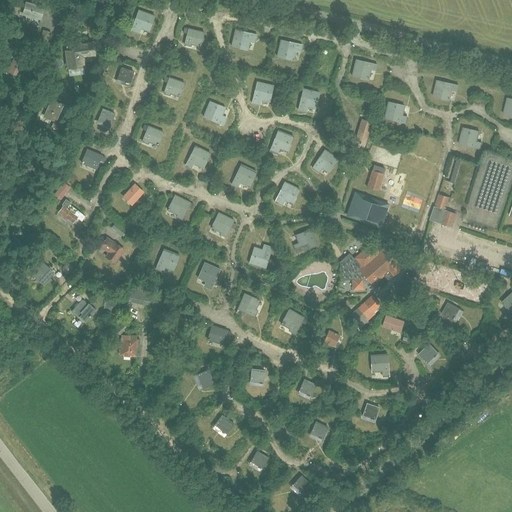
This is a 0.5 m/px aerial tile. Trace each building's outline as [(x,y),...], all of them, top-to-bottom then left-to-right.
[(44,7),(26,2),(23,14),(41,19),(44,7)] [(131,31),(137,33),(139,28),(149,31),(154,16),(139,10),(131,31)] [(204,32),(188,28),(184,44),(191,46),(191,44),(200,46),(204,32)] [(235,30),(231,46),(248,50),(250,39),(255,41),(257,35),(235,30)] [(118,37),(109,57),(114,60),(123,39),(118,37)] [(296,49),(301,51),(302,45),(281,40),(277,56),(293,60),(296,49)] [(67,72),(82,70),(81,56),(88,55),(87,54),(93,54),(92,42),(85,43),(85,41),(80,42),(80,43),(73,44),(73,45),(65,46),(66,50),(65,51),(67,72)] [(17,54),(8,71),(17,75),(26,58),(17,54)] [(368,79),(371,69),(376,70),(377,64),(356,59),(352,75),(368,79)] [(128,83),(129,84),(133,71),(121,67),(117,79),(126,82),(125,83),(128,84),(128,83)] [(184,83),(169,77),(164,93),(170,95),(170,93),(179,97),(184,83)] [(458,85),(437,80),(433,96),(449,100),(452,90),(457,91),(458,85)] [(273,85),(257,82),(252,103),(258,104),(259,99),(269,102),(273,85)] [(305,106),(316,108),(319,92),(303,88),(298,110),(304,111),(305,106)] [(62,104),(52,99),(47,109),(48,110),(45,117),(55,121),(62,104)] [(210,101),(203,117),(224,125),(226,119),(221,117),(225,108),(210,101)] [(388,102),(384,118),(406,123),(407,117),(402,116),(404,105),(388,102)] [(109,125),(110,125),(114,114),(103,109),(98,121),(106,124),(106,125),(108,126),(109,125)] [(158,145),(163,132),(148,126),(142,141),(148,144),(149,142),(158,145)] [(480,149),(482,143),(477,142),(479,131),(463,127),(459,144),(480,149)] [(278,130),(270,151),(276,153),(277,148),(287,152),(293,136),(278,130)] [(357,134),(354,146),(363,149),(367,137),(357,134)] [(210,153),(195,146),(185,166),(191,168),(193,163),(203,168),(210,153)] [(87,149),(81,163),(96,169),(100,160),(104,162),(106,157),(102,155),(87,149)] [(325,149),(312,167),(317,171),(320,166),(329,172),(338,159),(325,149)] [(511,166),(487,158),(468,215),(486,221),(488,215),(499,219),(511,178),(511,166)] [(239,182),(249,186),(256,171),(241,164),(232,184),(237,187),(239,182)] [(372,170),(367,187),(378,190),(383,174),(372,170)] [(299,189),(284,182),(275,202),(280,204),(283,200),(292,204),(299,189)] [(55,194),(61,199),(70,187),(64,183),(55,194)] [(143,191),(135,184),(131,188),(130,189),(125,195),(130,199),(133,202),(136,199),(143,191)] [(356,193),(348,215),(358,219),(380,227),(388,204),(372,199),(356,193)] [(190,202),(175,195),(167,210),(177,214),(176,216),(182,219),(190,202)] [(447,201),(448,197),(439,195),(436,206),(445,209),(445,207),(444,206),(446,201),(447,201)] [(407,207),(423,214),(428,204),(411,197),(407,207)] [(81,221),(85,216),(70,205),(71,203),(66,199),(62,204),(63,205),(58,212),(72,223),(76,217),(81,221)] [(435,206),(431,219),(443,223),(443,222),(452,225),(456,213),(446,210),(447,210),(435,206)] [(407,214),(420,221),(422,216),(408,210),(407,214)] [(234,220),(219,213),(209,232),(214,235),(217,230),(226,235),(234,220)] [(115,223),(111,227),(121,235),(125,230),(115,223)] [(317,245),(311,229),(295,235),(299,245),(294,247),(296,252),(317,245)] [(107,257),(107,259),(111,262),(113,262),(114,262),(123,249),(107,238),(101,246),(109,252),(106,257),(107,257)] [(363,288),(368,288),(388,270),(392,275),(400,267),(396,263),(397,262),(385,248),(379,253),(371,245),(356,258),(363,266),(359,270),(353,271),(354,271),(354,279),(353,279),(353,280),(354,289),(363,288)] [(249,264),(265,269),(271,248),(265,246),(264,251),(254,248),(249,264)] [(155,269),(161,271),(163,267),(173,271),(179,255),(164,249),(155,269)] [(34,282),(36,279),(43,285),(53,274),(48,269),(49,268),(42,261),(28,276),(34,282)] [(205,262),(198,278),(208,282),(205,287),(211,289),(220,269),(205,262)] [(509,318),(511,315),(511,292),(502,302),(509,310),(505,314),(509,318)] [(244,293),(238,309),(255,316),(257,310),(255,309),(260,300),(244,293)] [(378,306),(378,305),(371,297),(358,308),(368,319),(374,313),(372,311),(378,306)] [(82,300),(72,311),(79,317),(76,320),(82,325),(96,310),(88,303),(87,304),(82,300)] [(107,307),(111,310),(115,309),(116,304),(113,301),(108,303),(107,307)] [(454,319),(460,309),(448,302),(442,314),(453,320),(453,319),(454,319)] [(289,330),(295,334),(304,317),(289,309),(281,324),(290,329),(289,330)] [(399,332),(401,326),(403,321),(386,315),(382,326),(399,332)] [(120,334),(127,327),(123,323),(115,330),(120,334)] [(212,325),(207,339),(223,344),(227,330),(212,325)] [(323,342),(334,347),(339,335),(329,330),(323,342)] [(122,335),(120,354),(123,355),(123,356),(130,357),(130,355),(135,355),(141,356),(141,348),(139,348),(140,340),(136,340),(137,336),(129,336),(122,335)] [(438,353),(430,344),(419,354),(428,363),(435,357),(437,355),(438,353)] [(387,354),(371,355),(372,372),(382,371),(383,376),(389,376),(387,354)] [(263,383),(265,370),(252,369),(250,382),(260,383),(262,384),(262,383),(263,383)] [(202,388),(214,383),(209,370),(197,374),(200,383),(200,384),(201,386),(202,388)] [(311,396),(316,384),(304,379),(299,391),(307,395),(309,396),(310,396),(311,396)] [(379,407),(367,403),(363,415),(371,418),(371,419),(373,420),(374,419),(375,420),(379,407)] [(226,434),(234,424),(222,415),(214,425),(222,431),(222,432),(224,433),(226,434)] [(322,439),(328,427),(316,421),(310,433),(319,437),(318,438),(321,439),(321,438),(322,439)] [(262,469),(268,457),(257,451),(250,462),(258,467),(260,469),(260,468),(262,469)] [(302,494),(311,484),(301,475),(292,485),(299,491),(299,492),(301,493),(302,494)]
